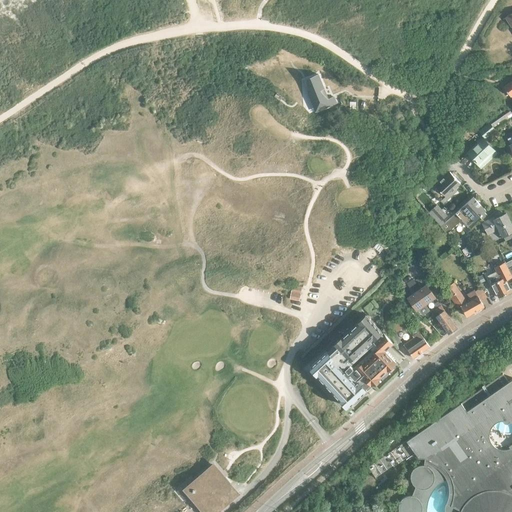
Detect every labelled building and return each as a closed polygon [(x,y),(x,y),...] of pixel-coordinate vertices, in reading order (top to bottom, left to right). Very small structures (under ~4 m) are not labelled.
[(313,76),(308,79),(313,91),(308,93),(313,106),(318,104),(320,110),(336,103),(333,97),(323,101),(319,90),(324,88),(318,74),(313,76)] [(511,79),(503,86),(511,96),(511,94),(511,79)] [(485,138),(494,130),(489,123),(480,131),(485,138)] [(490,159),(496,153),(482,139),(468,153),(479,165),(488,157),(490,159)] [(460,183),(450,172),(432,189),(442,200),(460,183)] [(425,190),(434,183),(429,178),(421,185),(425,190)] [(430,195),(426,190),(422,193),(423,194),(418,198),(422,203),(430,195)] [(445,222),(440,227),(447,234),(461,220),(468,227),(474,221),(479,216),(482,219),(487,215),(484,212),(486,211),(472,197),(465,203),(458,210),(445,222)] [(446,216),(436,205),(430,211),(441,221),(446,216)] [(494,217),(483,223),(488,234),(499,228),(503,236),(503,235),(506,240),(511,237),(511,224),(506,214),(495,219),(494,217)] [(500,270),(488,276),(489,280),(492,284),(498,298),(511,292),(505,280),(511,277),(505,264),(499,267),(500,270)] [(413,279),(406,284),(409,288),(416,284),(413,279)] [(458,308),(461,306),(467,316),(484,306),(481,301),(488,297),(482,287),(475,291),(474,290),(467,294),(471,300),(467,302),(454,282),(445,288),(458,308)] [(426,284),(417,291),(426,304),(435,297),(426,284)] [(290,299),(299,300),(302,287),(292,285),(290,299)] [(426,304),(417,291),(407,298),(417,310),(426,304)] [(436,316),(442,324),(450,319),(441,305),(436,309),(439,314),(436,316)] [(395,332),(411,321),(406,314),(390,326),(395,332)] [(448,333),(457,327),(450,319),(442,324),(448,333)] [(312,370),(348,411),(366,394),(365,393),(370,388),(371,390),(396,368),(377,346),(385,339),(369,320),(336,349),(338,352),(331,359),(328,356),(312,370)] [(413,358),(429,346),(419,331),(412,336),(414,337),(399,348),(405,356),(410,353),(413,358)] [(68,348),(61,353),(69,362),(75,357),(68,348)] [(511,511),(511,378),(508,381),(502,373),(399,445),(385,455),(368,467),(375,477),(392,465),(393,466),(407,456),(409,459),(411,459),(414,458),(416,458),(418,458),(420,457),(422,458),(425,458),(424,465),(422,465),(421,465),(420,465),(418,465),(417,466),(416,467),(415,467),(414,468),(413,469),(412,471),(411,472),(411,473),(411,474),(410,476),(410,477),(410,478),(411,480),(411,481),(412,482),(412,484),(413,485),(414,486),(415,487),(412,495),(410,495),(409,495),(408,495),(406,496),(405,496),(404,497),(403,498),(402,499),(401,500),(400,501),(399,502),(399,503),(398,505),(398,506),(398,507),(398,509),(399,510),(399,511),(427,511),(427,510),(427,506),(428,502),(429,499),(430,495),(432,492),(434,489),(437,486),(440,482),(443,480),(446,478),(448,481),(448,484),(449,488),(449,491),(449,494),(448,497),(447,500),(446,503),(445,505),(445,508),(445,510),(445,511),(511,511)] [(229,484),(214,465),(195,481),(194,488),(193,488),(193,491),(194,491),(193,498),(204,511),(215,511),(228,501),(229,484)]
